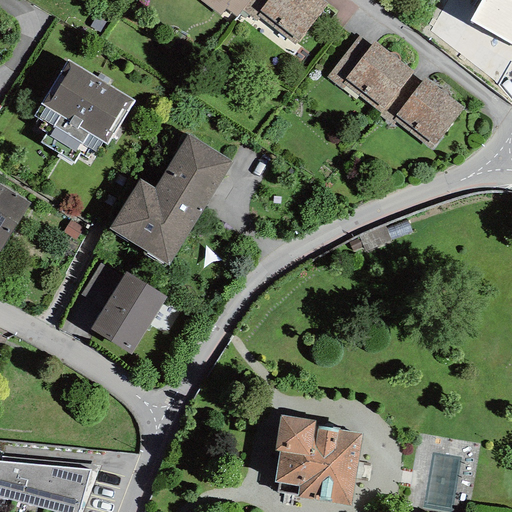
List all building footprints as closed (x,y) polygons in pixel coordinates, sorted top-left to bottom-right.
[(197,0),(220,17),(226,10),(228,6),(226,4),(228,0),(197,0)] [(241,11),(249,0),(228,0),(226,4),(228,6),(226,10),(236,18),(241,11)] [(267,0),(249,0),(241,11),(256,23),(260,18),(257,16),(261,12),(260,11),(267,0)] [(328,5),(321,0),(267,0),(260,11),(261,12),(257,16),(260,18),(295,45),(298,41),(299,42),(328,5)] [(464,19),(476,0),(446,0),(442,6),(464,19)] [(511,0),(481,0),(470,21),(511,45),(511,0)] [(370,46),(358,36),(326,78),(341,90),(345,85),(343,84),(346,80),(345,79),(370,46)] [(413,72),(374,41),(370,46),(345,79),(346,80),(343,84),(345,85),(380,113),(411,75),(413,72)] [(134,101),(67,60),(33,116),(42,121),(38,129),(45,133),(40,142),(73,163),(79,153),(88,158),(93,150),(96,153),(103,142),(107,145),(134,101)] [(420,82),(411,75),(380,113),(378,115),(392,126),(395,123),(392,121),(396,116),(395,115),(420,82)] [(464,108),(425,77),(420,82),(395,115),(396,116),(392,121),(395,123),(430,150),(464,108)] [(233,163),(187,135),(154,188),(140,179),(109,229),(168,266),(233,163)] [(0,249),(29,204),(0,184),(0,249)] [(103,309),(122,277),(99,264),(80,296),(103,309)] [(166,297),(125,272),(122,277),(103,309),(90,330),(130,355),(166,297)] [(311,418),(282,414),(279,439),(283,440),(277,486),(349,497),(359,430),(310,423),(311,418)] [(2,462),(0,462),(0,498),(53,511),(81,511),(99,466),(2,458),(2,462)]
